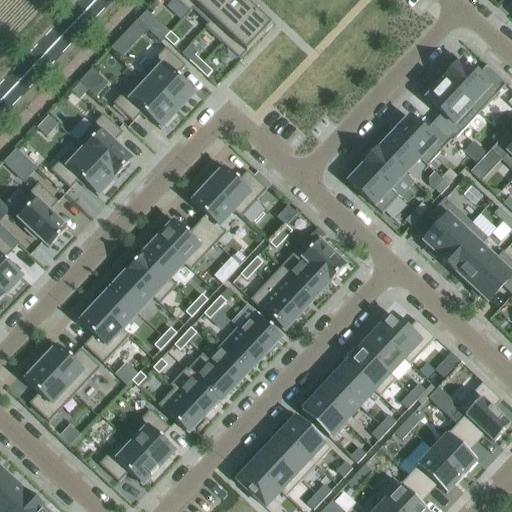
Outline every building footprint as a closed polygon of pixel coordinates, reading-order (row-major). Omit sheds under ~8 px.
[(192,10),(201,0),(174,0),(190,14),(193,10),(192,10)] [(209,25),(232,0),(201,0),(192,10),(193,10),(208,25),(209,25)] [(222,44),(254,10),(242,0),(232,0),(209,25),(208,25),(205,28),(222,44)] [(271,27),(254,10),(222,44),(240,61),(271,27)] [(147,11),(137,22),(146,30),(156,19),(147,11)] [(137,22),(127,32),(136,40),(146,30),(137,22)] [(156,31),(165,39),(170,33),(161,25),(156,31)] [(170,33),(165,39),(174,47),(179,41),(170,33)] [(339,47),(325,61),(342,78),(356,64),(339,47)] [(166,49),(140,77),(178,113),(195,94),(177,77),(186,67),(166,49)] [(195,56),(189,62),(198,70),(204,64),(195,56)] [(462,62),(444,81),(480,115),(507,86),(487,67),(478,77),(462,62)] [(204,64),(198,70),(207,79),(212,73),(204,64)] [(94,93),(102,85),(93,75),(84,83),(94,93)] [(178,113),(140,77),(113,105),(133,123),(142,114),(161,131),(164,127),(167,129),(177,118),(175,116),(178,113)] [(453,143),(480,115),(444,81),(441,83),(439,81),(432,88),(435,91),(426,100),(442,115),(433,124),(452,141),(451,142),(453,143)] [(80,85),(73,92),(80,99),(87,92),(80,85)] [(103,115),(77,144),(115,179),(132,161),(114,144),(123,134),(103,115)] [(427,168),(451,142),(452,141),(433,124),(425,133),(409,118),(402,125),(400,123),(393,130),(395,133),(393,135),(420,160),(420,161),(427,168)] [(511,171),(511,137),(508,133),(491,152),(511,171)] [(420,160),(393,135),(379,151),(405,176),(420,161),(420,160)] [(473,142),(464,153),(478,165),(487,155),(473,142)] [(115,179),(77,144),(51,172),(70,190),(80,180),(98,198),(102,193),(104,196),(114,185),(112,183),(115,179)] [(24,145),(19,151),(37,167),(42,161),(24,145)] [(405,176),(379,151),(364,166),(391,192),(391,191),(405,176)] [(391,192),(364,166),(348,183),(382,215),(399,198),(391,191),(391,192)] [(213,173),(204,183),(235,212),(234,212),(241,219),(267,191),(247,172),(238,182),(224,169),(217,177),(213,173)] [(443,181),(435,190),(441,196),(449,187),(443,181)] [(219,228),(234,212),(235,212),(204,183),(195,192),(199,196),(192,204),(206,217),(197,226),(217,245),(226,234),(219,228)] [(58,203),(39,185),(11,213),(27,228),(25,231),(36,241),(38,239),(49,249),(67,230),(49,213),(58,203)] [(511,199),(510,198),(503,205),(511,212),(511,199)] [(437,256),(440,259),(472,224),(445,200),(428,218),(438,227),(423,243),(430,250),(428,252),(435,259),(437,256)] [(0,202),(0,222),(10,212),(0,202)] [(422,204),(414,213),(419,219),(428,210),(422,204)] [(499,209),(494,215),(502,223),(508,217),(499,209)] [(414,213),(405,222),(411,227),(419,219),(414,213)] [(511,221),(508,217),(502,223),(511,232),(511,230),(511,221)] [(191,272),(217,245),(197,226),(188,236),(174,222),(158,240),(185,265),(184,266),(191,272)] [(481,246),(481,247),(488,240),(472,224),(440,259),(456,274),(481,246)] [(292,232),(286,227),(278,236),(284,241),(292,232)] [(312,235),(296,252),(330,284),(346,267),(312,235)] [(276,250),(284,241),(278,236),(270,244),(276,250)] [(0,238),(0,291),(5,297),(8,293),(11,296),(21,285),(19,282),(22,278),(4,261),(13,251),(0,238)] [(185,265),(158,240),(142,257),(169,282),(170,281),(184,266),(185,265)] [(497,261),(496,260),(481,247),(481,246),(456,274),(471,288),(497,261)] [(330,284),(296,252),(281,268),(315,300),(330,284)] [(511,296),(511,261),(503,253),(496,260),(497,261),(471,288),(474,290),(471,293),(478,300),(481,297),(488,304),(503,288),(511,296)] [(169,282),(142,257),(127,273),(153,298),(153,299),(160,306),(177,287),(170,281),(169,282)] [(257,258),(249,267),(255,273),(263,264),(257,258)] [(231,259),(223,268),(232,276),(240,267),(231,259)] [(246,282),(255,273),(249,267),(240,276),(246,282)] [(315,300),(281,268),(266,284),(300,315),(315,300)] [(153,298),(127,273),(111,290),(138,315),(153,299),(153,298)] [(300,315),(266,284),(250,301),(284,333),(300,315)] [(138,315),(111,290),(95,306),(122,332),(123,331),(138,315)] [(202,296),(194,305),(200,310),(208,302),(202,296)] [(218,312),(226,303),(220,298),(212,306),(218,312)] [(191,319),(200,310),(194,305),(185,314),(191,319)] [(130,337),(123,331),(122,332),(95,306),(79,324),(93,337),(84,347),(104,365),(130,337)] [(210,321),(218,312),(212,306),(204,315),(210,321)] [(255,313),(238,331),(265,356),(281,339),(255,313)] [(393,317),(376,334),(403,360),(410,367),(436,339),(417,322),(408,331),(393,317)] [(171,329),(162,338),(168,344),(177,335),(171,329)] [(188,343),(197,335),(191,329),(182,338),(188,343)] [(265,356),(238,331),(223,347),(250,372),(265,356)] [(376,334),(362,350),(389,375),(403,360),(376,334)] [(160,352),(168,344),(162,338),(154,347),(160,352)] [(180,352),(188,343),(182,338),(174,347),(180,352)] [(75,396),(100,369),(80,350),(71,360),(57,347),(50,355),(46,351),(37,361),(75,396)] [(250,372),(223,347),(209,362),(236,387),(250,372)] [(362,350),(347,366),(374,391),(373,392),(380,399),(396,381),(389,375),(362,350)] [(209,362),(202,355),(188,371),(187,372),(219,402),(219,403),(220,404),(236,387),(209,362)] [(452,355),(445,363),(454,371),(461,363),(452,355)] [(49,424),(75,396),(37,361),(28,371),(32,374),(25,382),(39,395),(29,405),(49,424)] [(159,375),(167,366),(161,361),(153,369),(159,375)] [(347,366),(332,382),(359,407),(373,392),(374,391),(347,366)] [(187,372),(188,371),(186,369),(170,387),(173,390),(174,389),(205,418),(219,403),(219,402),(187,372)] [(140,373),(132,382),(138,388),(146,379),(140,373)] [(444,381),(435,373),(427,382),(436,390),(444,381)] [(332,382),(317,397),(344,423),(345,422),(359,407),(332,382)] [(465,417),(457,426),(475,444),(484,435),(494,444),(510,427),(493,411),(502,402),(483,384),(458,411),(465,417)] [(419,385),(410,395),(417,402),(426,392),(419,385)] [(174,389),(173,390),(158,407),(188,435),(205,418),(174,389)] [(438,389),(428,400),(437,408),(447,397),(438,389)] [(410,395),(401,404),(408,411),(417,402),(410,395)] [(317,397),(302,414),(332,442),(348,425),(345,422),(344,423),(317,397)] [(132,444),(132,445),(163,474),(172,464),(168,460),(175,452),(161,439),(170,429),(150,411),(140,422),(147,428),(132,444)] [(413,416),(404,425),(411,432),(420,422),(413,416)] [(389,417),(380,426),(387,433),(396,424),(389,417)] [(298,418),(282,435),(316,467),(332,450),(298,418)] [(404,425),(395,435),(402,441),(411,432),(404,425)] [(380,426),(371,436),(378,443),(387,433),(380,426)] [(457,426),(433,452),(461,479),(477,462),(467,453),(475,444),(457,426)] [(282,435),(267,451),(302,482),(316,467),(282,435)] [(125,437),(99,465),(119,484),(128,474),(142,487),(149,479),(153,483),(163,474),(132,445),(132,444),(125,437)] [(359,449),(350,459),(357,465),(366,456),(359,449)] [(267,451),(253,466),(280,492),(279,492),(286,499),(302,482),(267,451)] [(433,452),(409,477),(428,495),(436,486),(446,495),(461,479),(433,452)] [(345,463),(336,473),(343,480),(352,470),(345,463)] [(253,466),(237,483),(264,508),(279,492),(280,492),(253,466)] [(365,467),(356,476),(363,483),(372,473),(365,467)] [(0,492),(11,480),(0,469),(0,492)] [(356,476),(347,486),(354,492),(363,483),(356,476)] [(393,480),(377,497),(384,504),(385,503),(394,511),(427,511),(419,504),(428,495),(409,477),(400,487),(393,480)] [(0,511),(11,511),(27,495),(11,480),(0,492),(0,511)] [(324,486),(315,495),(323,502),(332,492),(324,486)] [(41,511),(43,510),(27,495),(11,511),(41,511)] [(315,495),(306,505),(314,511),(322,502),(323,502),(315,495)] [(384,504),(376,511),(394,511),(385,503),(384,504)]
